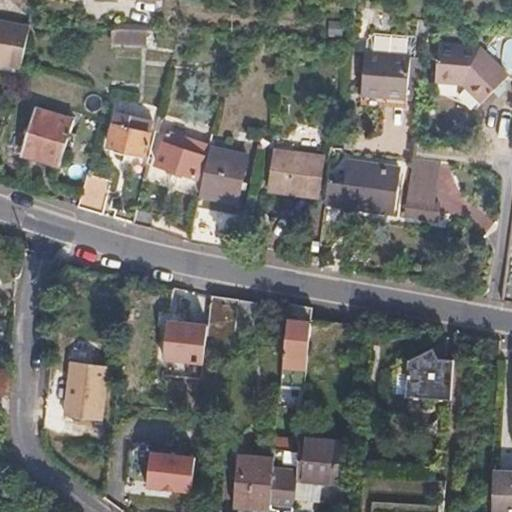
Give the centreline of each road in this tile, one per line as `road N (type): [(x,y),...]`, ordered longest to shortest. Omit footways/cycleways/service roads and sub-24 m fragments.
road 1 (tertiary): [(50,224),(147,254),(511,321)]
road 2 (residential): [(50,224),(21,444),(36,469),(97,511)]
